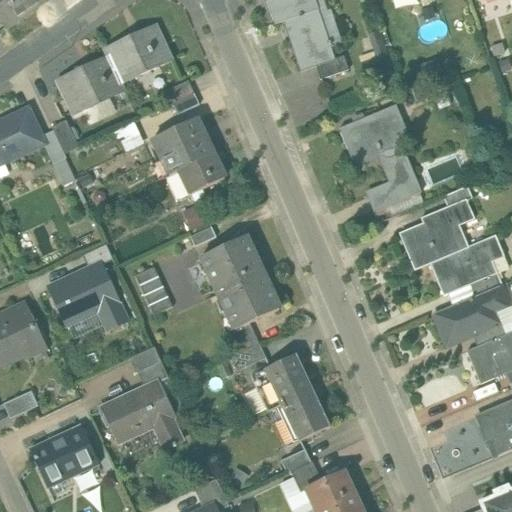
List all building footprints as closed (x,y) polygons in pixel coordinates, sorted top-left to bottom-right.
[(0,0),(0,21),(5,28),(45,0),(0,0)] [(314,0),(276,0),(268,3),(275,24),(284,22),(301,72),(316,67),(335,61),(334,60),(330,47),(332,47),(331,42),(329,43),(314,0)] [(156,26),(104,50),(108,57),(121,84),(172,60),(156,26)] [(389,65),(378,32),(369,35),(378,61),(362,66),(365,73),(389,65)] [(108,57),(57,82),(73,116),(125,92),(121,84),(108,57)] [(344,57),(334,60),(335,61),(316,67),(320,80),(349,71),(344,57)] [(188,82),(161,94),(167,107),(172,104),(194,94),(188,82)] [(194,94),(172,104),(177,116),(199,106),(194,94)] [(30,110),(0,124),(0,168),(44,147),(47,146),(43,136),(30,110)] [(423,195),(400,138),(408,134),(398,110),(343,132),(357,165),(382,154),(402,203),(423,195)] [(79,148),(66,121),(52,128),(54,131),(65,155),(79,148)] [(197,121),(153,142),(170,177),(180,172),(213,156),(197,121)] [(124,152),(143,143),(133,122),(114,130),(124,152)] [(54,131),(43,136),(47,146),(44,147),(52,164),(66,157),(65,155),(54,131)] [(213,156),(180,172),(192,196),(225,181),(213,156)] [(467,187),(442,198),(448,210),(466,202),(473,200),(467,187)] [(448,210),(421,222),(423,229),(401,239),(416,274),(431,267),(460,254),(460,253),(450,231),(474,221),(466,202),(448,210)] [(211,227),(190,237),(195,248),(216,238),(211,227)] [(245,237),(201,258),(235,330),(250,324),(279,310),(245,237)] [(496,237),(460,253),(460,254),(431,267),(444,298),(469,288),(498,276),(493,262),(504,258),(496,237)] [(107,245),(83,256),(91,271),(103,266),(103,267),(114,261),(107,245)] [(91,271),(49,291),(66,328),(100,312),(110,333),(128,325),(118,304),(120,303),(103,267),(103,266),(91,271)] [(154,267),(135,276),(154,316),(173,307),(154,267)] [(498,276),(469,288),(475,302),(499,292),(504,290),(498,276)] [(475,302),(436,318),(448,348),(472,338),(500,326),(496,316),(508,310),(499,292),(475,302)] [(26,310),(0,322),(0,366),(42,347),(47,360),(49,359),(26,310)] [(250,324),(235,330),(228,333),(238,355),(260,345),(250,324)] [(500,326),(472,338),(478,352),(506,340),(500,326)] [(478,352),(469,356),(481,385),(506,376),(511,373),(511,338),(506,340),(478,352)] [(238,355),(231,359),(237,372),(266,358),(260,345),(238,355)] [(155,348),(130,360),(136,374),(138,373),(162,362),(155,348)] [(297,355),(265,370),(266,372),(267,371),(281,402),(280,403),(281,406),(312,392),(296,358),(298,357),(297,355)] [(162,362),(138,373),(145,388),(158,382),(159,384),(169,379),(162,362)] [(145,388),(103,408),(119,444),(154,428),(164,449),(182,441),(172,419),(174,418),(159,384),(158,382),(145,388)] [(312,392),(281,406),(284,411),(285,411),(299,441),(298,442),(298,443),(331,428),(330,426),(328,427),(312,392)] [(38,407),(32,394),(4,406),(11,420),(38,407)] [(511,402),(477,417),(494,458),(511,450),(511,402)] [(81,426),(30,450),(49,489),(99,466),(81,426)] [(306,451),(281,462),(287,474),(291,473),(311,463),(306,451)] [(311,463),(291,473),(296,483),(318,473),(313,463),(311,463)] [(318,473),(296,483),(300,494),(307,491),(307,490),(322,483),(318,473)] [(322,483),(307,490),(307,491),(316,510),(353,492),(344,473),(322,483)] [(217,480),(195,490),(204,510),(211,507),(213,511),(217,511),(229,507),(217,480)] [(508,487),(494,493),(495,497),(480,503),(482,510),(483,511),(511,511),(511,489),(510,491),(508,487)] [(353,492),(316,510),(316,511),(359,511),(362,511),(353,492)]
